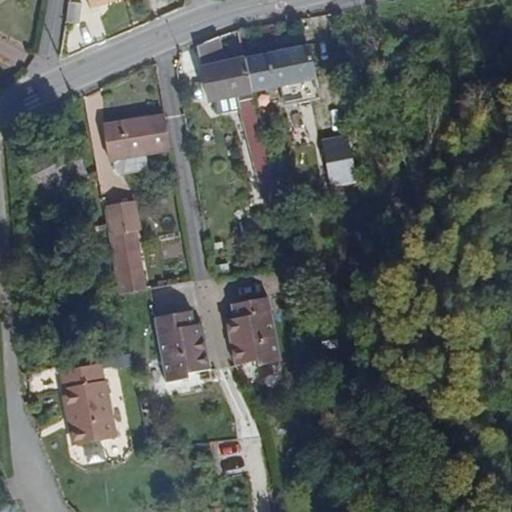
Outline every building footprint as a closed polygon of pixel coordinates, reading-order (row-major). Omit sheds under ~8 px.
[(99,7),(122,0),(87,0),(91,9),(92,15),(101,12),(99,7)] [(69,3),(66,24),(78,25),(81,5),(69,3)] [(218,38),(196,48),(202,73),(208,101),(236,95),(237,102),(242,123),(261,196),(273,193),(270,181),(255,119),(250,99),(249,92),(241,60),(225,64),(218,38)] [(266,56),(273,88),(316,80),(310,48),(266,56)] [(253,58),(241,60),(249,92),(273,88),(266,56),(253,58)] [(163,121),(103,131),(108,160),(113,159),(144,154),(167,150),(163,121)] [(348,139),(323,144),(332,188),(357,184),(348,139)] [(72,145),(22,168),(37,199),(60,189),(62,193),(88,181),(72,145)] [(147,170),(144,154),(113,159),(115,168),(120,174),(147,170)] [(110,237),(114,258),(120,296),(142,292),(136,255),(132,234),(137,233),(132,204),(105,209),(110,237)] [(232,347),(227,347),(231,368),(254,364),(254,369),(278,364),(266,301),(229,308),(231,322),(222,323),(225,340),(230,339),(232,347)] [(197,345),(202,344),(199,327),(191,329),(188,315),(151,322),(162,385),(187,381),(186,377),(207,373),(203,352),(199,352),(197,345)] [(65,411),(71,446),(109,440),(99,383),(97,383),(94,366),(57,372),(60,389),(57,390),(61,412),(65,411)] [(66,447),(71,446),(65,411),(61,412),(66,447)]
